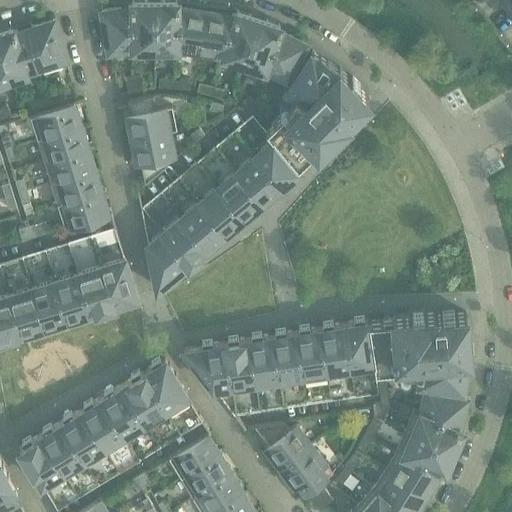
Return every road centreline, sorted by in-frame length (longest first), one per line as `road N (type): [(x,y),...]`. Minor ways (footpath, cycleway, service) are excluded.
road 1 (residential): [(454,511),(487,445),(508,338),(496,241),(460,153)]
road 2 (residential): [(79,0),(133,233)]
road 3 (residential): [(460,153),(434,114),(362,41),(288,0)]
road 4 (residential): [(288,511),(211,403)]
